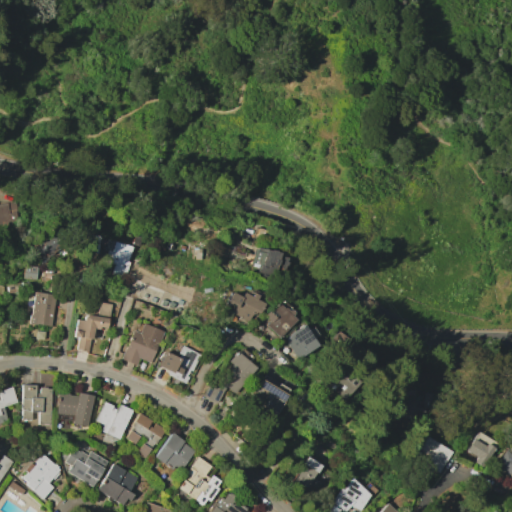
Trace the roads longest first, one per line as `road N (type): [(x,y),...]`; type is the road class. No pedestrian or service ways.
road 1 (tertiary): [(511,343),(442,340),(390,322),(327,246),(278,216),(181,189),(0,168)]
road 2 (residential): [(0,361),(104,372),(187,408),(285,511)]
road 3 (residential): [(187,408),(234,340),(275,356)]
